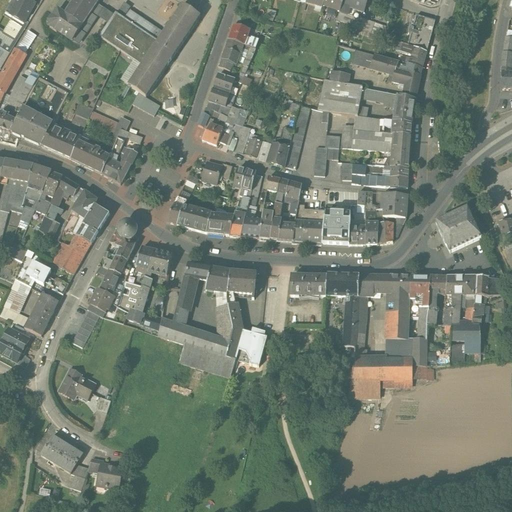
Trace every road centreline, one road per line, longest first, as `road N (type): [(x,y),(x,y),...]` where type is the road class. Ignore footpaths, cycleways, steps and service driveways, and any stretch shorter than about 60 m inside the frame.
road 1 (tertiary): [(124,208),(183,245),(288,262),(385,261),(401,253),(436,203)]
road 2 (residential): [(179,147),(307,183),(422,193)]
road 3 (residential): [(41,387),(61,321),(124,208)]
road 4 (residential): [(442,18),(422,193)]
road 5 (residential): [(236,0),(179,147)]
road 6 (residential): [(489,143),(485,118),(507,0)]
road 7 (tertiary): [(0,144),(88,182),(124,208)]
